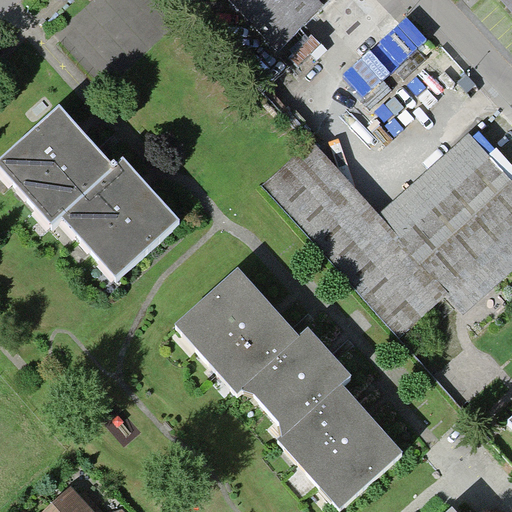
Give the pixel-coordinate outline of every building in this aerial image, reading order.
[(333,0),(229,0),(278,53),(333,0)] [(511,0),(500,0),(511,13),(511,0)] [(85,136),(57,105),(0,155),(0,169),(54,231),(63,223),(116,283),(182,225),(154,193),(124,159),(114,168),(85,136)] [(511,275),(511,185),(471,140),(382,218),(316,144),(268,187),(403,340),(434,313),(442,322),(455,310),(463,318),(511,275)] [(267,306),(238,274),(176,328),(242,403),(251,396),(291,441),(281,450),(335,511),(348,511),(407,460),(375,424),(349,395),(358,387),(337,363),(312,336),(301,346),(267,306)] [(94,511),(89,505),(73,487),(43,511),(94,511)]
